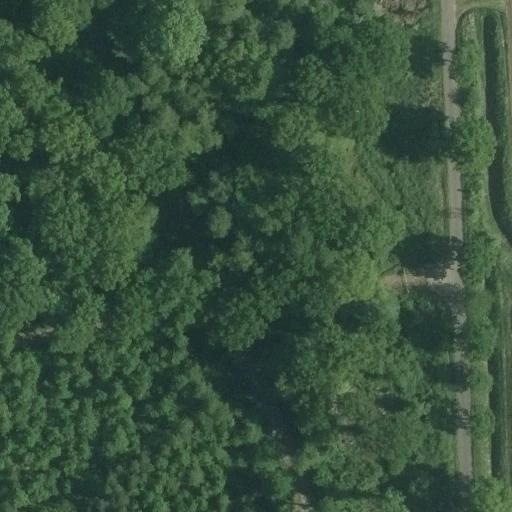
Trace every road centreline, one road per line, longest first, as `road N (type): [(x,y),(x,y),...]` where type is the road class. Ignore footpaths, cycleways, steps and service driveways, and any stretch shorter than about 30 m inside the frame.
road 1 (track): [(69,0),(217,319),(0,354)]
road 2 (unclassified): [(478,511),(455,0)]
road 3 (track): [(309,511),(217,319),(469,278)]
